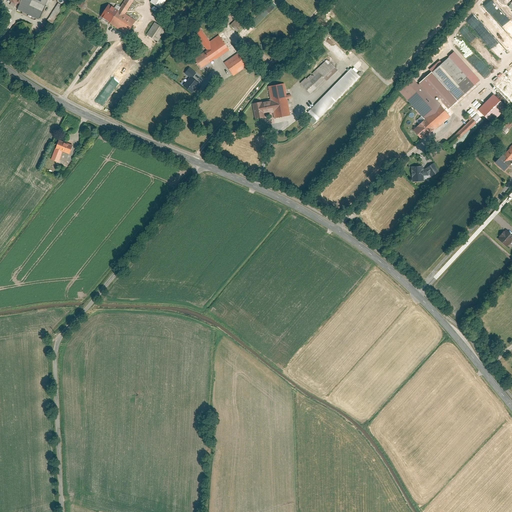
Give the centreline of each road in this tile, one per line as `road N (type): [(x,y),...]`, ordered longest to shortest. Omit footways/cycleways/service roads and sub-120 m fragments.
road 1 (tertiary): [(202,164),(309,212),(355,243),(416,293),(511,406)]
road 2 (residential): [(61,511),(58,338),(202,164)]
road 3 (tertiary): [(0,63),(90,117),(202,164)]
